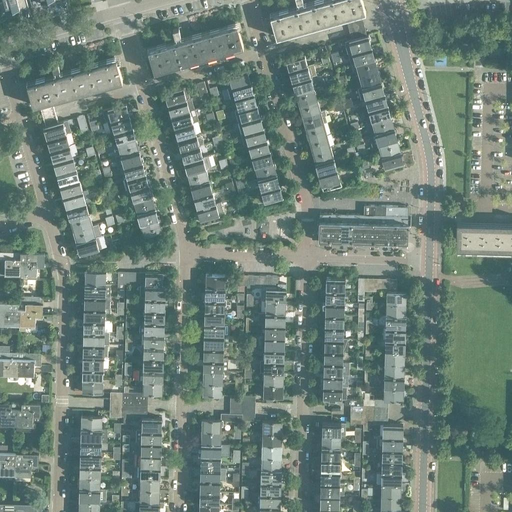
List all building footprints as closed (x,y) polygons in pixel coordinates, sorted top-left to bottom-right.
[(2,0),(3,2),(0,2),(0,5),(2,14),(17,10),(16,7),(20,6),(21,8),(26,7),(27,7),(28,7),(26,0),(2,0)] [(299,5),(270,13),(271,15),(277,37),(286,34),(286,35),(291,34),(290,33),(304,29),(304,30),(312,28),(312,27),(322,24),(322,25),(330,23),(330,22),(339,19),(340,20),(344,19),(344,18),(346,17),(361,13),(366,12),(362,0),(314,0),(304,3),(302,0),(298,1),(299,5)] [(361,13),(346,17),(347,23),(362,18),(360,13),(361,13)] [(362,18),(347,23),(349,28),(364,24),(363,24),(362,19),(362,18)] [(177,39),(148,47),(148,48),(154,71),(164,69),(164,70),(168,68),(168,67),(182,63),(182,65),(186,63),(186,62),(199,58),(200,60),(204,58),(204,57),(209,56),(208,55),(216,53),(216,54),(217,53),(217,55),(222,53),(221,52),(235,49),(235,50),(239,48),(239,47),(244,46),(238,28),(241,27),(240,23),(243,20),(181,38),(180,34),(176,36),(177,39)] [(364,24),(349,28),(350,34),(362,31),(366,30),(365,29),(363,24),(364,24)] [(173,28),(175,36),(176,36),(180,34),(181,34),(179,26),(173,28)] [(351,40),(345,42),(348,54),(354,52),(354,51),(371,46),(369,39),(370,39),(371,39),(371,38),(370,39),(369,35),(364,36),(363,36),(362,31),(350,34),(351,35),(352,39),(350,39),(350,40),(351,40)] [(354,52),(348,54),(351,65),(357,63),(374,58),(372,51),(374,50),(371,51),(370,47),(372,47),(372,46),(371,46),(354,51),(354,52)] [(305,53),(286,58),(288,58),(289,62),(286,62),(286,63),(287,62),(288,62),(290,69),(289,69),(289,70),(307,65),(304,53),(305,53)] [(55,73),(27,81),(27,83),(33,105),(39,104),(52,100),(61,98),(61,99),(65,98),(65,96),(78,93),(79,94),(83,93),(83,91),(96,88),(96,89),(101,88),(100,86),(114,83),(114,84),(118,83),(118,81),(123,80),(118,62),(120,61),(119,58),(119,55),(61,71),(60,72),(60,68),(55,70),(56,73),(55,73)] [(374,58),(357,63),(357,64),(360,74),(360,75),(365,74),(377,69),(375,63),(376,62),(377,62),(375,62),(374,59),(375,58),(374,58)] [(52,62),(54,70),(55,70),(60,68),(58,61),(52,62)] [(307,65),(289,70),(290,70),(291,73),(289,74),(290,74),(291,74),(293,81),(311,76),(317,74),(314,63),(307,65)] [(229,74),(222,76),(222,78),(225,88),(227,87),(232,86),(237,84),(251,81),(251,80),(250,81),(248,74),(250,73),(247,73),(246,70),(248,69),(229,74)] [(365,74),(360,75),(363,86),(381,81),(379,74),(381,73),(380,73),(379,74),(378,70),(379,70),(378,69),(377,69),(365,74)] [(311,76),(293,81),(293,82),(294,81),(295,85),(293,85),(293,86),(294,86),(294,85),(295,85),(297,92),(296,92),(296,93),(314,88),(311,76)] [(198,83),(201,95),(208,93),(204,81),(203,81),(199,83),(199,82),(196,83),(197,83),(198,83)] [(232,86),(227,87),(231,99),(236,98),(236,97),(254,92),(253,92),(251,85),(252,85),(253,85),(253,84),(250,85),(249,81),(251,81),(237,84),(233,86),(232,86)] [(363,87),(358,88),(361,100),(366,98),(384,93),(382,86),(383,85),(384,85),(382,85),(381,82),(382,81),(381,81),(363,86),(363,87)] [(168,104),(187,99),(187,98),(190,97),(187,86),(184,87),(165,92),(165,93),(167,92),(168,96),(165,96),(165,97),(167,96),(169,103),(168,104)] [(314,88),(296,93),(297,93),(298,96),(296,97),(297,97),(298,97),(300,104),(299,104),(317,99),(314,88)] [(254,92),(236,97),(236,98),(239,109),(256,103),(254,97),(255,97),(255,96),(256,96),(254,96),(253,93),(254,92)] [(384,93),(366,98),(369,109),(370,109),(387,104),(385,97),(386,97),(387,97),(387,96),(385,97),(384,93),(385,93),(385,92),(384,93)] [(190,110),(187,99),(168,104),(170,104),(171,107),(168,108),(170,108),(172,115),(171,115),(171,116),(190,110)] [(317,99),(299,104),(299,105),(300,104),(301,108),(299,109),(300,109),(301,109),(301,108),(303,115),(303,116),(302,116),(320,111),(317,99)] [(54,105),(52,100),(39,104),(41,109),(54,105)] [(109,109),(112,120),(130,115),(130,114),(129,115),(128,111),(130,111),(130,110),(128,111),(126,104),(127,103),(108,108),(108,109),(109,109)] [(239,109),(235,110),(238,121),(242,120),(260,115),(258,108),(260,108),(260,107),(257,108),(256,104),(258,104),(257,104),(257,103),(256,104),(256,103),(239,109)] [(387,104),(370,109),(373,120),(373,121),(390,116),(388,109),(389,109),(390,108),(388,108),(387,105),(388,105),(388,104),(387,104)] [(54,106),(54,105),(41,109),(43,115),(55,111),(54,106)] [(193,122),(190,110),(171,116),(172,116),(173,115),(174,119),(172,120),(174,119),(176,126),(175,127),(193,122)] [(320,111),(302,116),(303,116),(304,120),(302,120),(303,121),(304,120),(306,127),(305,127),(306,128),(324,122),(324,123),(327,122),(325,115),(326,115),(325,110),(320,111)] [(55,111),(43,115),(44,120),(47,120),(57,117),(57,116),(55,111)] [(77,117),(80,128),(87,126),(84,115),(83,115),(79,117),(79,116),(77,117)] [(130,115),(112,120),(108,121),(111,132),(115,131),(133,126),(132,126),(131,123),(133,122),(131,122),(129,115),(130,115)] [(242,120),(238,121),(241,133),(246,132),(264,127),(264,126),(264,127),(263,127),(261,120),(262,120),(263,119),(261,119),(260,116),(261,116),(261,115),(260,115),(242,120)] [(390,116),(373,121),(376,132),(389,129),(394,127),(392,120),(394,120),(394,119),(392,120),(391,116),(392,116),(391,115),(391,116),(390,116)] [(58,122),(57,117),(47,120),(48,125),(58,122)] [(58,122),(48,125),(44,126),(44,127),(45,130),(44,131),(46,130),(48,137),(66,132),(71,131),(68,119),(64,121),(58,122)] [(196,133),(193,122),(175,127),(176,127),(177,130),(175,131),(175,132),(177,131),(179,138),(178,138),(178,139),(196,133)] [(324,122),(306,128),(307,128),(308,131),(306,132),(307,132),(308,132),(310,139),(309,139),(327,134),(324,123),(324,122)] [(133,127),(133,126),(115,131),(118,143),(136,138),(136,137),(135,138),(134,134),(136,134),(136,133),(134,134),(132,127),(133,127)] [(241,133),(244,145),(249,144),(249,143),(266,138),(264,131),(265,131),(266,131),(266,130),(263,131),(262,128),(264,127),(246,132),(241,133)] [(376,132),(371,134),(374,145),(379,144),(397,139),(395,132),(397,131),(395,131),(394,128),(395,128),(395,127),(394,127),(389,129),(376,132)] [(66,132),(48,137),(47,138),(49,138),(50,141),(47,142),(47,143),(49,142),(51,149),(70,144),(66,132)] [(197,136),(196,133),(178,139),(180,138),(181,142),(178,143),(180,143),(182,150),(181,150),(199,145),(203,144),(203,143),(204,140),(202,137),(199,136),(197,136)] [(327,134),(309,139),(310,139),(311,143),(309,143),(309,144),(310,143),(311,143),(313,150),(312,150),(312,151),(330,145),(327,134)] [(136,138),(118,143),(121,154),(140,149),(139,149),(138,146),(139,145),(137,145),(135,138),(136,138)] [(266,138),(249,143),(249,144),(252,154),(269,149),(267,143),(268,143),(269,142),(267,143),(266,139),(267,139),(267,138),(266,138)] [(397,139),(379,144),(382,155),(387,154),(400,150),(398,143),(399,143),(400,143),(400,142),(398,143),(397,139),(398,139),(397,139)] [(73,155),(70,144),(51,149),(50,149),(50,150),(52,149),(53,153),(51,154),(53,154),(55,161),(73,155)] [(203,156),(199,145),(181,150),(183,150),(184,154),(181,154),(181,155),(183,154),(185,161),(203,156)] [(330,145),(312,151),(313,151),(314,154),(312,155),(313,155),(314,155),(316,162),(330,157),(333,157),(330,145)] [(140,150),(140,149),(121,154),(125,166),(143,161),(142,161),(141,157),(143,157),(143,156),(141,157),(139,150),(140,150)] [(269,149),(252,154),(252,155),(255,166),(273,161),(271,154),(273,154),(270,154),(269,151),(271,150),(270,150),(269,150),(269,149)] [(387,154),(382,155),(382,156),(385,167),(385,168),(405,162),(404,162),(403,162),(401,155),(402,155),(403,154),(401,155),(400,151),(401,151),(401,150),(400,150),(387,154)] [(76,167),(73,155),(55,161),(54,161),(55,161),(56,165),(54,165),(54,166),(56,165),(58,172),(76,167)] [(203,156),(185,161),(184,161),(185,162),(186,161),(187,165),(185,166),(187,166),(189,173),(206,167),(203,156)] [(315,162),(315,163),(316,162),(317,166),(315,166),(316,167),(317,166),(319,173),(337,168),(333,157),(330,157),(316,162),(315,162)] [(143,161),(125,166),(128,178),(146,172),(145,172),(144,169),(146,168),(144,168),(142,161),(143,161)] [(273,161),(255,166),(256,167),(259,177),(276,173),(274,166),(275,166),(276,165),(273,166),(272,162),(274,162),(274,161),(273,161)] [(76,167),(58,172),(57,172),(57,173),(59,173),(60,176),(57,177),(59,177),(61,184),(79,179),(76,167)] [(206,167),(189,173),(188,173),(188,174),(189,173),(190,177),(188,177),(188,178),(190,177),(192,184),(209,179),(206,167)] [(319,173),(318,173),(319,174),(320,174),(321,177),(319,178),(320,178),(321,178),(323,185),(322,185),(322,186),(323,185),(324,189),(336,186),(335,182),(340,181),(341,180),(340,180),(337,169),(337,168),(319,173)] [(146,172),(128,178),(124,179),(128,190),(149,184),(148,184),(147,180),(149,180),(149,179),(147,180),(145,173),(146,173),(146,172)] [(276,173),(259,177),(259,178),(262,189),(279,184),(277,178),(278,177),(279,177),(276,177),(275,174),(277,173),(276,173)] [(79,179),(61,184),(60,184),(60,185),(62,184),(63,188),(60,188),(60,189),(62,188),(64,195),(83,190),(79,179)] [(209,179),(192,184),(191,184),(191,185),(193,185),(194,188),(191,189),(193,189),(195,196),(212,191),(209,179)] [(149,184),(128,190),(131,202),(134,201),(153,195),(152,195),(151,192),(152,191),(150,192),(150,190),(152,189),(151,186),(149,186),(148,185),(149,184)] [(279,184),(262,189),(262,190),(262,191),(265,201),(265,202),(284,196),(283,196),(282,196),(280,189),(281,189),(282,189),(282,188),(280,189),(279,185),(280,185),(280,184),(279,185),(279,184)] [(83,190),(64,195),(63,196),(64,196),(65,196),(66,199),(64,200),(66,200),(68,207),(86,202),(83,190)] [(212,191),(195,196),(194,196),(194,197),(196,196),(197,200),(194,200),(194,201),(196,200),(198,207),(216,202),(212,191)] [(153,196),(153,195),(134,201),(138,212),(156,207),(155,207),(154,203),(156,203),(154,203),(152,196),(153,196)] [(221,201),(216,202),(198,207),(197,208),(198,208),(199,208),(200,211),(198,212),(200,212),(202,219),(201,219),(201,220),(213,216),(214,220),(221,218),(220,214),(224,213),(221,201)] [(89,213),(86,202),(68,207),(67,207),(67,208),(69,207),(70,211),(67,212),(69,211),(71,218),(89,213)] [(374,245),(375,205),(370,205),(371,205),(364,205),(364,214),(363,242),(370,242),(370,244),(370,245),(374,245)] [(385,233),(386,210),(386,205),(381,205),(375,205),(374,245),(378,245),(378,242),(385,242),(385,233)] [(392,205),(386,205),(386,210),(392,210),(392,216),(395,216),(395,222),(397,222),(396,246),(400,246),(400,245),(400,243),(407,243),(407,244),(408,230),(408,223),(410,223),(410,224),(411,224),(411,215),(408,215),(408,206),(407,206),(398,206),(397,205),(397,206),(392,206),(392,205)] [(156,207),(138,212),(141,224),(157,219),(156,215),(159,215),(159,214),(157,215),(155,208),(156,207)] [(392,210),(386,210),(385,233),(385,242),(392,242),(392,245),(392,246),(396,246),(397,222),(395,222),(395,216),(392,216),(392,210)] [(330,244),(331,213),(324,213),(320,213),(320,212),(319,222),(320,222),(319,227),(319,241),(320,241),(320,240),(326,241),(326,243),(326,244),(330,244)] [(89,213),(71,218),(70,219),(72,219),(73,222),(70,223),(70,224),(72,223),(74,230),(92,225),(89,213)] [(342,241),(342,213),(338,213),(331,213),(330,244),(334,244),(334,243),(334,241),(342,241)] [(352,245),(353,213),(346,213),(342,213),(342,241),(348,241),(348,244),(352,245)] [(363,242),(364,214),(360,214),(360,213),(353,213),(352,245),(356,245),(356,244),(356,241),(363,242)] [(159,218),(157,219),(141,224),(144,235),(144,236),(162,231),(162,230),(161,230),(160,227),(162,226),(160,226),(158,219),(159,219),(159,218)] [(457,221),(456,247),(511,248),(511,223),(458,222),(458,221),(457,221)] [(96,236),(92,225),(74,230),(73,230),(73,231),(75,230),(76,234),(73,235),(75,234),(77,241),(96,236)] [(99,248),(96,236),(77,241),(76,242),(77,242),(78,242),(79,245),(77,246),(77,247),(79,246),(81,253),(80,253),(80,254),(100,248),(99,248)] [(0,273),(21,274),(22,252),(0,251),(0,273)] [(44,265),(44,253),(22,252),(21,274),(21,282),(37,282),(37,265),(44,265)] [(85,280),(85,283),(105,283),(105,272),(106,272),(106,271),(105,271),(86,271),(86,275),(86,281),(85,280)] [(206,280),(206,286),(225,286),(225,275),(226,275),(226,274),(225,274),(206,274),(206,280)] [(327,284),(326,289),(344,289),(345,278),(345,277),(326,277),(326,284),(327,284)] [(110,284),(105,283),(85,283),(87,283),(87,287),(85,287),(85,292),(85,295),(109,295),(110,284)] [(158,285),(151,284),(146,284),(146,296),(165,297),(165,291),(166,285),(165,285),(158,285)] [(224,298),(225,286),(206,286),(205,286),(206,287),(206,298),(224,298)] [(278,287),(272,287),(267,287),(267,288),(266,300),(286,300),(285,300),(285,295),(286,295),(286,288),(285,288),(278,288),(278,287)] [(344,302),(344,289),(326,289),(326,290),(326,301),(344,302)] [(397,291),(390,291),(387,291),(387,303),(406,303),(406,298),(406,295),(405,295),(405,292),(407,292),(407,291),(397,291)] [(43,297),(43,296),(21,295),(20,302),(20,324),(19,330),(26,330),(26,324),(36,325),(36,315),(43,315),(43,309),(43,303),(43,302),(43,297)] [(109,307),(109,295),(85,295),(86,295),(86,299),(85,299),(85,305),(84,307),(104,307),(109,307)] [(165,297),(146,296),(146,308),(152,308),(164,309),(165,297)] [(224,310),(224,298),(206,298),(205,298),(206,298),(205,310),(224,310)] [(286,301),(286,300),(266,300),(266,311),(285,312),(285,301),(286,301)] [(0,323),(20,324),(20,302),(0,301),(0,323)] [(344,314),(344,302),(326,301),(326,302),(326,313),(325,313),(344,314)] [(406,303),(387,303),(387,315),(405,315),(405,310),(406,310),(406,307),(405,307),(405,304),(406,304),(406,303)] [(109,307),(104,307),(84,307),(86,307),(86,311),(85,311),(85,317),(84,316),(84,319),(104,319),(109,319),(109,307)] [(165,309),(164,309),(152,308),(146,308),(145,320),(164,321),(164,309),(165,309)] [(224,310),(205,310),(205,322),(224,322),(224,310)] [(285,312),(266,311),(266,323),(285,324),(285,313),(285,312)] [(343,326),(344,314),(325,313),(325,314),(326,314),(325,325),(343,326)] [(406,315),(405,315),(387,315),(386,326),(405,327),(405,322),(405,319),(404,319),(404,316),(406,316),(406,315)] [(104,320),(104,319),(84,319),(86,319),(86,323),(84,323),(84,329),(84,331),(104,331),(106,331),(107,320),(104,320)] [(165,321),(164,321),(145,320),(145,332),(164,333),(164,321),(165,321)] [(224,322),(205,322),(205,334),(224,334),(224,322)] [(285,324),(266,323),(266,336),(284,336),(285,324)] [(343,337),(343,326),(325,325),(325,326),(325,337),(343,337)] [(406,327),(405,327),(386,326),(386,339),(405,339),(405,334),(405,331),(404,331),(404,328),(406,328),(406,327)] [(104,343),(104,331),(84,331),(85,331),(85,335),(84,335),(84,341),(83,343),(104,343)] [(164,333),(145,332),(145,344),(163,345),(164,333)] [(224,334),(205,334),(204,334),(205,334),(204,346),(223,346),(224,334)] [(285,336),(284,336),(266,336),(265,347),(284,348),(284,337),(285,337),(285,336)] [(343,337),(325,337),(325,338),(325,349),(324,349),(334,349),(343,350),(348,350),(348,338),(343,337)] [(405,339),(386,339),(386,351),(404,351),(404,346),(405,346),(405,343),(404,343),(404,340),(405,340),(405,339)] [(108,343),(104,343),(83,343),(83,355),(103,355),(108,356),(108,343)] [(164,345),(163,345),(145,344),(144,356),(163,357),(163,345),(164,345)] [(223,346),(204,346),(204,358),(223,358),(223,346)] [(284,348),(265,347),(265,359),(284,360),(284,349),(284,348)] [(342,361),(343,350),(334,349),(324,349),(324,350),(325,350),(324,361),(342,361)] [(0,373),(18,374),(19,352),(0,351),(0,373)] [(405,351),(404,351),(386,351),(385,363),(404,363),(404,358),(404,355),(403,355),(403,352),(405,352),(405,351)] [(42,353),(42,352),(19,352),(18,374),(34,375),(34,365),(41,365),(42,358),(41,358),(41,353),(42,353)] [(103,367),(103,355),(83,355),(85,355),(85,359),(84,359),(83,365),(83,367),(103,367)] [(164,357),(163,357),(144,356),(144,368),(163,369),(163,357),(164,358),(164,357)] [(223,358),(204,358),(204,370),(223,370),(223,358)] [(284,360),(265,359),(265,371),(283,372),(284,361),(284,360)] [(342,361),(324,361),(324,362),(324,373),(342,374),(342,361)] [(405,363),(404,363),(385,363),(385,375),(404,375),(404,370),(404,367),(403,367),(403,364),(405,364),(405,363)] [(103,379),(103,367),(83,367),(84,367),(84,371),(83,371),(83,377),(83,379),(103,379)] [(163,369),(144,368),(144,380),(162,381),(163,369)] [(223,370),(204,370),(203,370),(204,370),(203,382),(222,382),(223,370)] [(284,372),(283,372),(265,371),(264,383),(283,384),(283,373),(284,373),(284,372)] [(342,386),(342,374),(324,373),(324,374),(324,385),(323,385),(342,386)] [(404,375),(385,375),(385,387),(403,387),(404,382),(404,379),(403,379),(403,376),(404,376),(404,375)] [(103,391),(103,379),(83,379),(84,379),(84,383),(83,383),(83,388),(82,388),(82,391),(83,391),(102,392),(103,392),(103,391)] [(163,381),(162,381),(144,380),(143,392),(143,393),(148,393),(151,393),(151,394),(154,394),(154,393),(162,394),(163,394),(163,393),(162,393),(162,381),(163,382),(163,381)] [(222,394),(222,382),(203,382),(203,394),(203,395),(203,394),(213,395),(222,395),(222,394)] [(284,384),(283,384),(264,383),(264,396),(263,395),(263,396),(264,396),(283,397),(283,396),(283,385),(284,385),(284,384)] [(347,386),(342,386),(323,385),(320,385),(320,390),(324,390),(324,397),(323,397),(323,398),(324,398),(323,401),(333,401),(333,398),(346,398),(347,386)] [(403,394),(403,391),(402,391),(402,388),(404,388),(404,387),(403,387),(385,387),(384,399),(388,399),(404,400),(404,399),(403,399),(403,394)] [(148,397),(148,393),(143,393),(143,392),(129,392),(124,392),(123,392),(123,398),(123,404),(148,405),(147,405),(147,399),(148,399),(148,397)] [(17,405),(17,402),(0,401),(0,423),(16,424),(17,405)] [(40,402),(17,402),(17,405),(16,424),(16,430),(23,430),(23,427),(34,428),(34,430),(34,423),(33,423),(33,417),(39,417),(39,420),(40,420),(40,402)] [(148,405),(123,404),(123,411),(122,417),(123,417),(123,422),(130,423),(130,420),(140,420),(140,424),(143,424),(143,429),(162,430),(162,429),(161,429),(161,424),(162,418),(162,417),(161,417),(147,417),(147,411),(147,405),(148,405)] [(242,421),(242,413),(230,413),(221,413),(221,419),(203,418),(202,418),(202,419),(202,425),(202,430),(202,431),(221,431),(221,424),(225,424),(226,420),(242,421)] [(81,428),(83,428),(102,428),(102,416),(83,415),(83,419),(82,419),(82,425),(81,425),(81,428)] [(283,420),(282,420),(263,420),(263,421),(263,432),(282,433),(282,421),(283,421),(283,420)] [(341,422),(324,422),(322,422),(323,422),(323,433),(322,433),(322,434),(341,434),(341,423),(341,422)] [(402,431),(402,428),(403,424),(388,423),(384,423),(384,424),(383,436),(401,436),(403,436),(402,436),(402,430),(402,431)] [(101,440),(102,428),(83,428),(83,431),(82,431),(81,437),(81,439),(101,440)] [(162,430),(143,429),(142,441),(161,442),(161,441),(161,430),(162,430)] [(221,443),(221,431),(202,431),(202,442),(221,443)] [(282,433),(263,432),(263,444),(281,445),(282,433)] [(340,446),(341,434),(322,434),(323,434),(322,445),(322,446),(340,446)] [(402,442),(402,440),(401,440),(401,436),(383,436),(383,448),(402,448),(402,442)] [(101,452),(101,440),(81,439),(81,440),(82,440),(82,443),(81,443),(81,449),(81,452),(101,452)] [(161,442),(142,441),(138,441),(138,449),(142,449),(142,453),(161,454),(161,453),(161,442)] [(221,443),(202,442),(201,442),(201,443),(202,443),(202,454),(220,455),(221,443)] [(282,445),(281,445),(263,444),(262,456),(281,457),(281,445),(282,445)] [(340,458),(340,446),(322,446),(322,458),(321,457),(321,458),(340,458)] [(402,454),(402,452),(402,448),(383,448),(378,447),(377,460),(382,460),(402,460),(401,460),(402,454)] [(0,473),(16,474),(16,452),(0,451),(0,473)] [(39,452),(16,452),(16,474),(31,475),(32,465),(39,465),(39,452)] [(101,464),(101,452),(81,452),(80,464),(82,464),(101,464)] [(161,454),(142,453),(142,466),(160,466),(161,466),(161,465),(160,465),(161,454)] [(220,455),(202,454),(201,454),(201,455),(202,455),(201,461),(201,466),(201,467),(220,468),(220,455)] [(282,457),(281,457),(262,456),(262,468),(262,469),(281,469),(281,457),(282,457)] [(340,471),(340,458),(321,458),(322,458),(322,469),(321,469),(321,470),(322,470),(340,471)] [(401,466),(401,464),(402,460),(382,460),(382,472),(400,472),(402,472),(401,472),(401,466)] [(100,476),(101,464),(82,464),(82,467),(81,467),(80,473),(80,476),(81,476),(100,476)] [(160,477),(160,466),(142,466),(141,478),(160,478),(160,477)] [(220,480),(220,468),(201,467),(201,478),(200,478),(200,479),(201,479),(220,480)] [(280,481),(281,469),(262,469),(262,480),(262,481),(280,481),(281,481),(280,481)] [(339,483),(340,471),(322,470),(321,481),(321,482),(339,483)] [(401,478),(401,476),(400,476),(400,472),(382,472),(382,484),(400,484),(401,484),(401,478)] [(100,488),(100,476),(81,476),(81,479),(80,479),(80,485),(80,488),(81,488),(100,488)] [(160,489),(160,478),(141,478),(141,490),(160,490),(160,489)] [(219,492),(220,480),(201,479),(201,490),(200,490),(200,491),(201,491),(219,492)] [(280,493),(280,481),(262,481),(261,493),(280,493),(281,493),(280,493)] [(339,495),(339,483),(321,482),(321,494),(339,495)] [(401,490),(401,488),(400,488),(400,484),(382,484),(381,496),(400,496),(401,496),(400,496),(401,490)] [(100,500),(100,488),(81,488),(81,491),(80,491),(80,497),(79,497),(79,500),(81,500),(100,500)] [(159,501),(160,490),(141,490),(141,501),(159,502),(160,502),(160,501),(159,501)] [(219,504),(219,492),(201,491),(200,502),(200,503),(219,504)] [(280,505),(280,493),(261,493),(261,505),(280,505)] [(339,507),(339,495),(321,494),(321,506),(320,506),(321,506),(339,507)] [(400,502),(401,500),(399,500),(400,496),(381,496),(381,508),(399,508),(401,508),(400,508),(400,502)] [(84,511),(99,511),(100,500),(81,500),(81,503),(80,503),(79,509),(79,511),(80,511),(84,511)] [(0,511),(14,511),(15,502),(0,501),(0,511)] [(159,511),(159,502),(141,501),(140,511),(159,511)] [(37,511),(38,502),(15,502),(14,511),(37,511)] [(218,511),(219,504),(200,503),(200,511),(218,511)]
